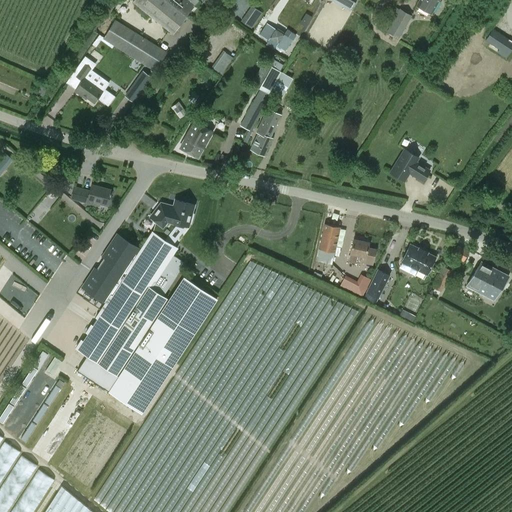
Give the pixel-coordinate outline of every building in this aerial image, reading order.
[(132,0),(134,1),(133,2),(172,34),(186,16),(194,4),(197,0),(132,0)] [(330,0),(350,11),(355,0),(330,0)] [(419,0),(416,5),(431,14),(439,0),(419,0)] [(399,8),(387,31),(399,39),(412,16),(399,8)] [(253,23),(256,19),(248,14),(245,18),(253,23)] [(155,70),(166,52),(115,20),(103,38),(155,70)] [(293,40),(267,23),(259,35),(285,52),(293,40)] [(511,40),(493,28),(485,40),(507,55),(511,47),(511,40)] [(210,68),(220,76),(234,58),(224,50),(210,68)] [(271,59),(269,64),(280,69),(282,64),(271,59)] [(270,96),(282,74),(282,73),(266,63),(253,85),(261,90),(241,126),(250,131),(270,96)] [(82,96),(83,95),(94,103),(103,90),(85,77),(91,69),(84,64),(75,76),(82,81),(75,91),(82,96)] [(132,86),(141,92),(151,78),(143,71),(132,86)] [(292,80),(282,74),(270,96),(279,101),(292,80)] [(178,102),(172,107),(180,117),(186,112),(178,102)] [(271,138),(281,115),(267,108),(256,131),(259,132),(251,149),(264,155),(271,138)] [(198,157),(212,132),(193,123),(179,148),(198,157)] [(403,148),(389,171),(404,181),(409,173),(422,181),(429,170),(416,162),(418,158),(403,148)] [(0,171),(2,173),(12,160),(4,154),(0,158),(0,171)] [(74,186),(71,198),(99,205),(100,203),(107,205),(111,189),(91,184),(90,190),(74,186)] [(187,225),(192,205),(175,200),(173,206),(161,203),(151,217),(156,221),(153,231),(152,230),(140,248),(117,233),(101,257),(103,258),(97,268),(94,267),(80,288),(104,304),(85,332),(87,334),(83,340),(81,339),(75,347),(86,355),(76,370),(142,413),(217,298),(183,277),(118,376),(117,375),(167,297),(165,296),(186,262),(173,255),(178,248),(165,238),(176,222),(187,225)] [(335,252),(340,227),(324,222),(318,249),(316,260),(332,264),(335,252)] [(356,263),(358,255),(365,257),(364,262),(373,264),(375,253),(376,250),(372,249),(368,248),(369,242),(368,242),(354,239),(351,254),(350,254),(348,262),(356,263)] [(427,274),(436,257),(427,252),(428,252),(420,247),(419,248),(411,244),(402,261),(427,274)] [(469,250),(458,244),(452,257),(463,262),(469,250)] [(341,341),(356,309),(249,260),(244,272),(250,272),(250,276),(257,277),(265,280),(264,280),(264,284),(269,285),(271,278),(271,287),(278,288),(278,293),(295,295),(295,298),(300,298),(299,304),(306,305),(303,310),(309,313),(309,318),(317,321),(322,323),(321,328),(326,330),(328,330),(332,332),(331,337),(341,341)] [(467,285),(494,300),(507,276),(480,261),(467,285)] [(451,271),(442,267),(433,288),(441,292),(451,271)] [(376,304),(379,298),(390,275),(378,269),(367,292),(364,298),(376,304)] [(346,278),(341,287),(362,298),(371,280),(362,276),(358,284),(346,278)] [(412,321),(415,316),(402,309),(399,314),(412,321)] [(42,349),(0,413),(0,421),(4,424),(49,354),(42,349)] [(61,387),(65,382),(60,379),(56,384),(61,387)] [(3,440),(0,444),(0,479),(18,450),(3,440)] [(19,454),(0,485),(0,511),(5,511),(35,464),(19,454)] [(9,511),(31,511),(52,478),(36,468),(9,511)] [(93,511),(61,486),(44,511),(93,511)]
